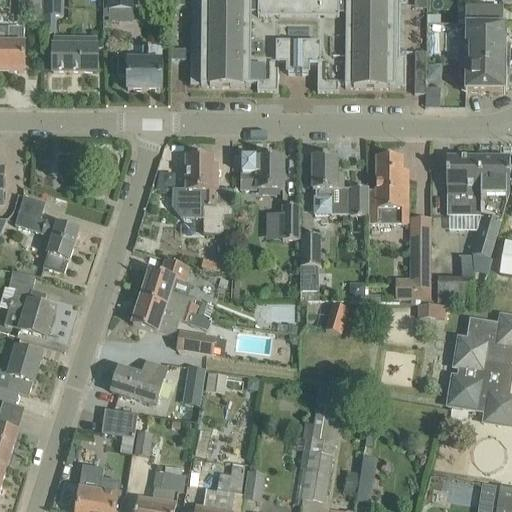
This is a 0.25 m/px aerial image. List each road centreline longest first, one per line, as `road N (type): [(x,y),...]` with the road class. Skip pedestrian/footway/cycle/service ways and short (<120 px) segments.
road 1 (residential): [(31,511),(155,123)]
road 2 (residential): [(155,123),(511,124)]
road 3 (residential): [(0,122),(155,123)]
